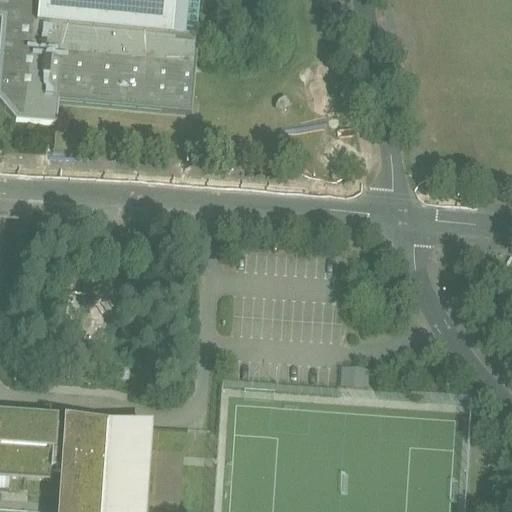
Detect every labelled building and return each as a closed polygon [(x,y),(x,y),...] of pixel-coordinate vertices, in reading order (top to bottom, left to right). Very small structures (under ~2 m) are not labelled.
[(3,0),(0,35),(0,65),(1,65),(0,79),(0,106),(16,125),(56,129),(58,107),(192,119),(199,38),(196,38),(172,36),(175,0),(3,0)] [(175,0),(172,36),(196,38),(199,0),(175,0)] [(343,370),(342,390),(369,391),(369,372),(343,370)] [(55,425),(0,420),(0,471),(51,475),(52,473),(54,432),(55,425)] [(103,511),(109,429),(65,426),(64,433),(54,432),(52,473),(62,474),(58,511),(103,511)] [(143,511),(149,432),(109,429),(103,511),(143,511)]
